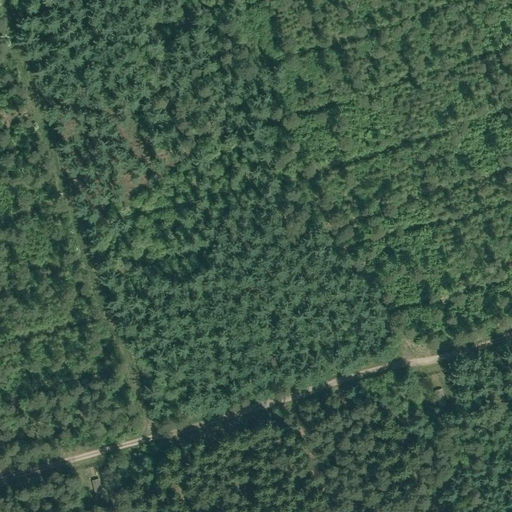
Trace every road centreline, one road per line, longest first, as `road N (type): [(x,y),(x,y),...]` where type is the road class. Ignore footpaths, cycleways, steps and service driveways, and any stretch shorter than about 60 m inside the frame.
road 1 (track): [(149,443),(3,0)]
road 2 (track): [(511,344),(149,443)]
road 3 (track): [(0,483),(149,443)]
